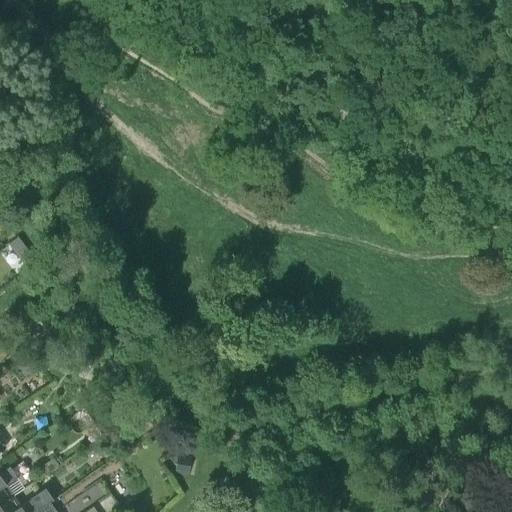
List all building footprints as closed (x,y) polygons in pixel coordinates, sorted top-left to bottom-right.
[(0,235),(1,237),(10,226),(0,218),(0,235)] [(37,263),(30,254),(20,261),(27,270),(37,263)] [(163,419),(168,416),(159,402),(157,400),(132,417),(143,433),(163,419)] [(91,432),(96,440),(103,436),(98,428),(91,432)] [(187,475),(191,457),(178,454),(174,473),(187,475)] [(58,466),(53,458),(42,466),(47,474),(58,466)] [(0,505),(14,496),(6,485),(16,478),(8,468),(0,473),(0,505)] [(102,481),(66,505),(70,511),(85,511),(111,495),(102,481)] [(0,511),(36,511),(50,503),(53,501),(46,489),(21,506),(14,496),(0,505),(0,511)] [(111,495),(85,511),(109,511),(118,506),(111,495)] [(56,511),(50,503),(36,511),(56,511)]
